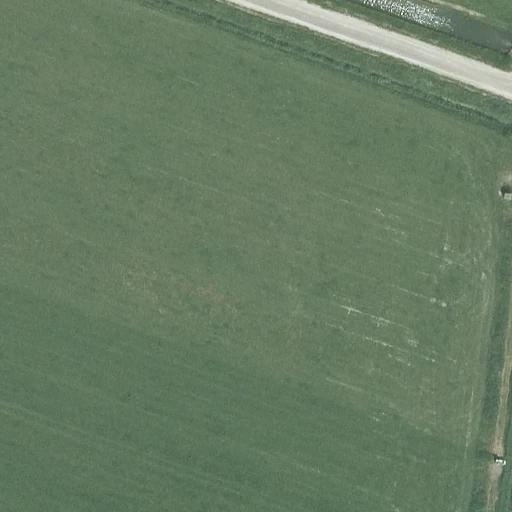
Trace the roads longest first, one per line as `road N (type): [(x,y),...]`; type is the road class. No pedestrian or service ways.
road 1 (unclassified): [(511,89),(247,0)]
road 2 (track): [(511,385),(497,511)]
